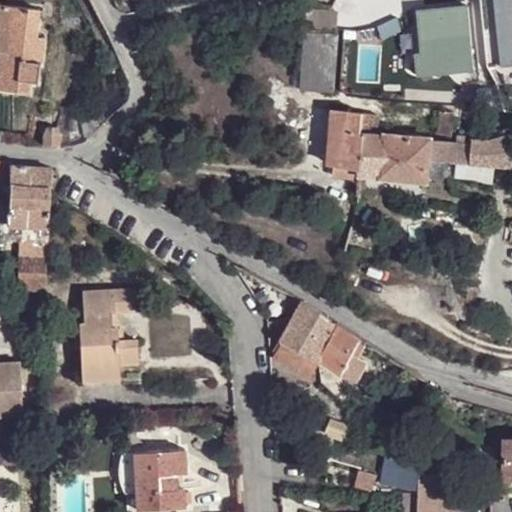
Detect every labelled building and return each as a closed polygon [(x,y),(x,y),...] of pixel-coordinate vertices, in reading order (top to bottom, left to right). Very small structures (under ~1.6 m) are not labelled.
[(40,8),(0,3),(0,89),(29,93),(30,80),(39,82),(45,37),(36,35),(40,8)] [(475,70),(468,5),(419,11),(422,52),(417,52),(419,75),(475,70)] [(305,28),(335,30),(336,14),(306,11),(305,28)] [(300,87),(334,91),(337,35),(304,32),(300,87)] [(334,111),(332,131),(360,134),(364,117),(363,114),(334,111)] [(454,114),(440,112),(436,136),(450,137),(454,114)] [(364,135),(376,138),(379,119),(364,117),(360,134),(364,135)] [(60,146),(59,134),(56,131),(46,132),(44,135),(44,147),(58,147),(60,146)] [(361,170),(364,135),(360,134),(332,131),(328,164),(333,165),(361,170)] [(364,135),(361,170),(361,175),(425,181),(425,178),(427,156),(430,143),(376,138),(364,135)] [(511,159),(507,136),(491,141),(496,166),(511,167),(511,159)] [(491,141),(476,141),(471,146),(430,143),(427,156),(445,159),(457,160),(471,163),(471,161),(496,166),(491,141)] [(427,156),(425,178),(442,181),(443,174),(445,159),(427,156)] [(0,177),(10,179),(7,221),(0,220),(0,235),(48,240),(50,194),(50,172),(51,168),(0,159),(0,177)] [(445,159),(443,174),(455,175),(457,160),(445,159)] [(361,170),(333,165),(330,184),(360,189),(361,175),(361,170)] [(47,257),(25,256),(23,289),(46,290),(46,289),(47,257)] [(115,373),(135,372),(133,346),(119,346),(118,336),(114,335),(112,321),(132,320),(131,295),(78,297),(79,329),(74,330),(76,379),(115,376),(115,373)] [(302,355),(319,363),(321,361),(340,324),(305,301),(282,342),(285,344),(302,355)] [(321,361),(341,373),(349,356),(360,339),(340,324),(321,361)] [(349,356),(355,360),(364,344),(360,339),(349,356)] [(276,359),(294,368),(302,355),(285,344),(276,359)] [(294,368),(312,378),(319,363),(302,355),(294,368)] [(355,360),(349,356),(341,373),(354,381),(365,364),(355,360)] [(0,415),(25,415),(23,361),(0,361),(0,415)] [(115,376),(76,379),(77,391),(116,389),(115,376)] [(344,437),(349,424),(330,418),(325,431),(344,437)] [(187,449),(136,452),(139,510),(190,507),(187,449)] [(321,479),(328,476),(324,463),(316,466),(321,479)] [(457,511),(459,476),(421,474),(420,499),(419,511),(457,511)] [(473,476),(472,493),(497,494),(497,477),(473,476)] [(419,511),(420,499),(406,498),(405,511),(419,511)]
